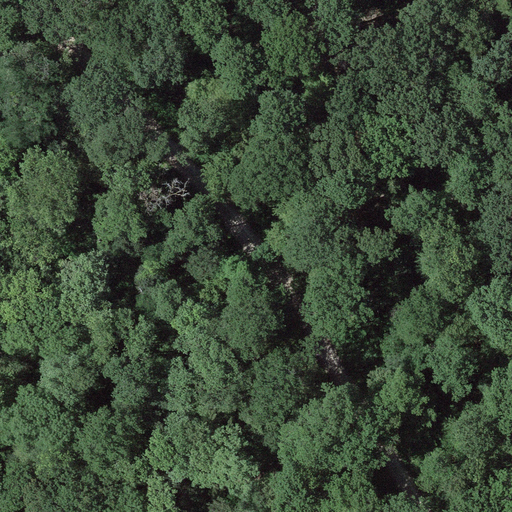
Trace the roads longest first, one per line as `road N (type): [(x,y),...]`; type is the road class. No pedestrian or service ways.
road 1 (track): [(23,0),(226,209),(277,275),(423,511)]
road 2 (track): [(333,365),(222,352),(171,337),(67,266),(0,235)]
